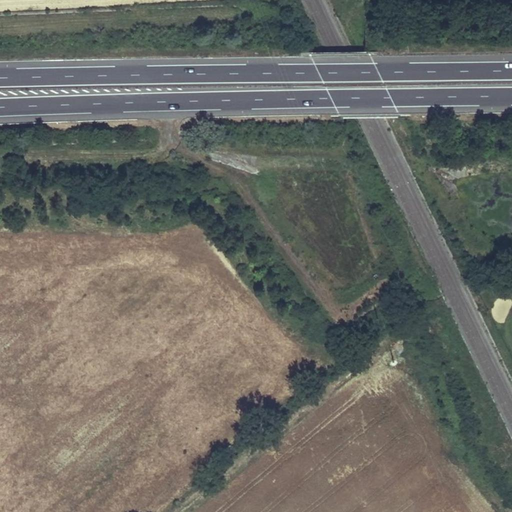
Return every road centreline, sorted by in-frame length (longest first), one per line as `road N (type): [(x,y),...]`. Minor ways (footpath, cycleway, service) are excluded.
road 1 (motorway): [(0,107),(511,96)]
road 2 (motorway): [(511,69),(0,78)]
